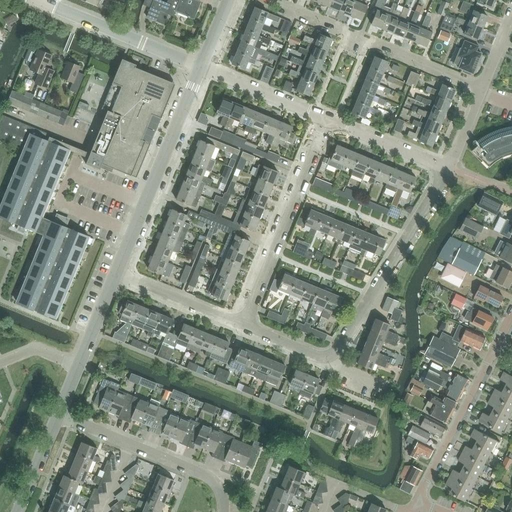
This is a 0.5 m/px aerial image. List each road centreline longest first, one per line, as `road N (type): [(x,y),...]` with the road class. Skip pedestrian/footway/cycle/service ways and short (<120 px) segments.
road 1 (residential): [(483,89),(264,0)]
road 2 (residential): [(329,362),(446,167)]
road 3 (residential): [(114,276),(200,67)]
road 4 (residential): [(242,326),(329,120)]
road 5 (residential): [(224,511),(212,480),(59,416)]
road 6 (residential): [(418,502),(497,346)]
road 7 (residential): [(200,67),(40,2)]
road 8 (residential): [(329,120),(200,67)]
road 9 (residential): [(242,326),(114,276)]
road 10 (residential): [(446,167),(329,120)]
